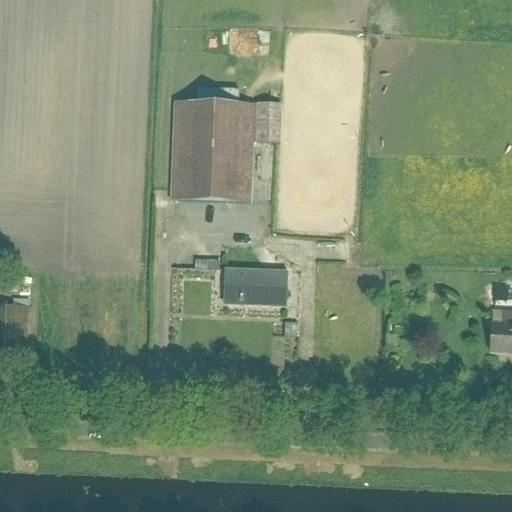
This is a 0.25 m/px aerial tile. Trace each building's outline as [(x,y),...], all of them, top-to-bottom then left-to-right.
[(238,93),(197,91),(197,106),(174,105),(171,204),(252,207),(254,145),(280,146),(282,108),(238,107),(238,93)] [(209,221),(233,221),(233,210),(209,210),(209,221)] [(286,273),(224,271),(223,301),(248,302),(248,306),(285,307),(286,273)] [(29,310),(0,309),(0,353),(20,354),(19,364),(26,364),(29,310)] [(511,326),(491,326),(490,354),(511,354),(511,326)]
